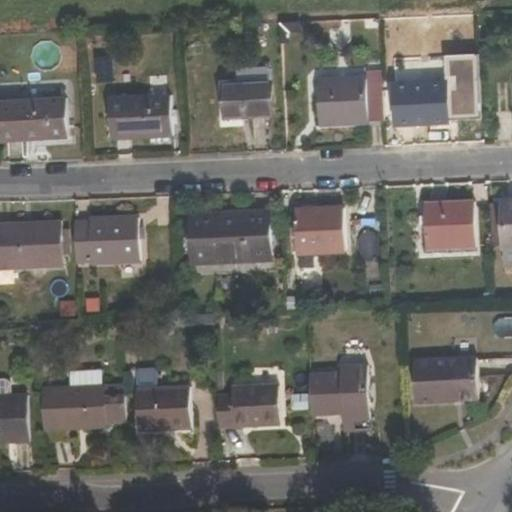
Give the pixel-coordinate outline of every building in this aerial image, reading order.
[(383,93),(368,94),(367,81),(316,83),(318,128),(385,126),(383,93)] [(449,84),(396,86),(398,126),(450,123),(449,84)] [(272,85),(227,86),(227,116),(273,115),(272,85)] [(112,140),(174,136),(172,96),(111,99),(112,140)] [(0,107),(1,143),(70,140),(69,102),(0,104),(0,107)] [(511,200),(503,201),(506,245),(511,245),(511,200)] [(475,202),(426,205),(428,249),(477,246),(475,202)] [(503,232),(501,204),(479,205),(480,233),(503,232)] [(318,252),(347,251),(345,208),(296,211),(298,253),(301,253),(302,269),(319,268),(318,252)] [(192,215),(194,263),(273,259),(271,212),(192,215)] [(141,261),(139,217),(75,220),(77,264),(141,261)] [(0,267),(66,264),(64,221),(0,223),(0,267)] [(419,403),(480,401),(479,357),(417,359),(419,403)] [(373,429),(370,364),(343,365),(343,372),(311,374),(313,415),(345,413),(346,431),(373,429)] [(69,372),(70,388),(44,389),(46,444),(63,443),(63,431),(108,429),(108,425),(128,424),(127,396),(107,397),(106,386),(102,387),(102,370),(69,372)] [(282,425),(281,387),(233,389),(233,396),(219,397),(220,428),(282,425)] [(193,429),(191,388),(139,390),(140,431),(193,429)] [(0,441),(33,441),(31,395),(0,396),(0,441)]
